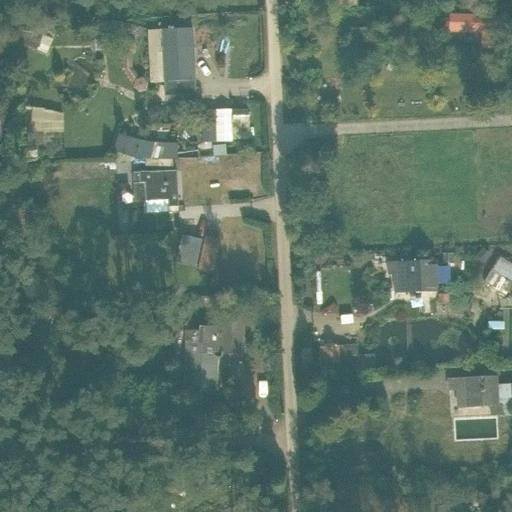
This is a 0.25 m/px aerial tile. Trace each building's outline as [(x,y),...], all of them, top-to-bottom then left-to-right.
[(480,49),(498,50),(500,18),(448,15),(447,33),(481,35),(480,49)] [(192,29),(149,32),(152,83),(164,82),(164,96),(195,95),(192,29)] [(139,79),(132,69),(132,55),(135,54),(135,45),(128,41),(120,45),(120,54),(123,55),(123,69),(133,86),(132,88),(138,94),(145,91),(147,84),(142,79),(139,79)] [(0,106),(0,142),(2,142),(1,128),(11,128),(10,106),(0,106)] [(156,167),(168,168),(168,160),(176,159),(177,145),(151,144),(150,146),(140,144),(141,142),(118,135),(112,151),(112,155),(112,157),(111,157),(111,160),(110,159),(110,161),(109,161),(110,163),(132,162),(135,159),(135,160),(156,159),(156,167)] [(176,172),(133,174),(134,203),(145,201),(146,214),(178,213),(176,172)] [(175,263),(195,268),(201,240),(182,236),(175,263)] [(197,270),(213,273),(220,240),(204,237),(197,270)] [(484,284),(505,296),(511,283),(511,261),(500,255),(484,284)] [(393,294),(437,292),(435,261),(386,263),(387,276),(393,276),(393,294)] [(118,325),(143,315),(139,306),(114,315),(118,325)] [(193,332),(193,389),(215,389),(215,359),(218,359),(220,358),(221,356),(221,355),(221,353),(244,353),(244,315),(218,315),(218,327),(199,328),(198,332),(193,332)] [(322,375),(358,372),(355,345),(320,348),(322,375)] [(501,418),(511,417),(511,384),(497,385),(496,368),(479,368),(479,378),(446,380),(447,392),(455,391),(456,409),(489,408),(489,417),(500,417),(501,418)] [(51,408),(55,408),(54,379),(51,379),(51,370),(29,371),(30,410),(51,410),(51,408)] [(117,401),(117,397),(73,398),(73,422),(118,422),(118,408),(122,408),(122,401),(117,401)] [(480,511),(511,511),(511,501),(495,501),(495,507),(481,506),(480,511)] [(462,511),(463,507),(452,507),(452,503),(442,503),(441,511),(462,511)]
